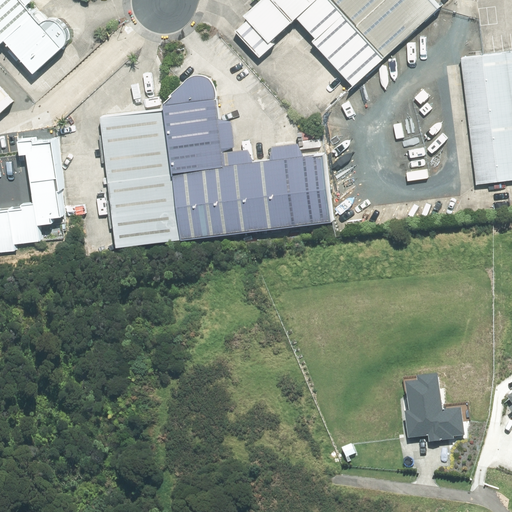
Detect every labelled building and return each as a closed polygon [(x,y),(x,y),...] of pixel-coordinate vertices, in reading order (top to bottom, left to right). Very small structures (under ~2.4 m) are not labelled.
[(14,44),(9,48),(17,57),(22,53),(35,66),(66,36),(67,33),(67,30),(67,27),(66,24),(65,21),(63,19),(61,17),(58,15),(55,14),(52,14),(49,14),(46,14),(42,17),(26,1),(26,0),(0,0),(0,37),(4,33),(14,44)] [(260,52),(275,39),(272,35),(298,11),(317,33),(314,36),(355,80),(440,2),(438,0),(255,0),(246,9),(250,13),(235,26),(260,52)] [(511,48),(462,54),(477,181),(511,176),(511,48)] [(223,142),(237,141),(234,116),(220,118),(216,88),(216,85),(216,82),(216,79),(215,77),(213,74),(211,72),(209,70),(206,69),(203,68),(200,68),(197,68),(194,69),(192,70),(189,72),(187,74),(166,94),(184,234),(334,215),(326,147),(301,151),(299,138),(274,142),(275,153),(251,156),(250,144),(224,148),(223,142)] [(167,103),(103,110),(117,242),(181,235),(167,103)] [(431,134),(432,154),(437,154),(438,164),(444,164),(443,153),(453,153),(452,133),(431,134)] [(0,253),(13,251),(13,245),(39,241),(37,227),(50,225),(49,219),(59,218),(55,193),(57,192),(51,142),(33,144),(33,141),(17,143),(18,156),(27,155),(33,204),(20,205),(20,210),(0,212),(0,253)]
